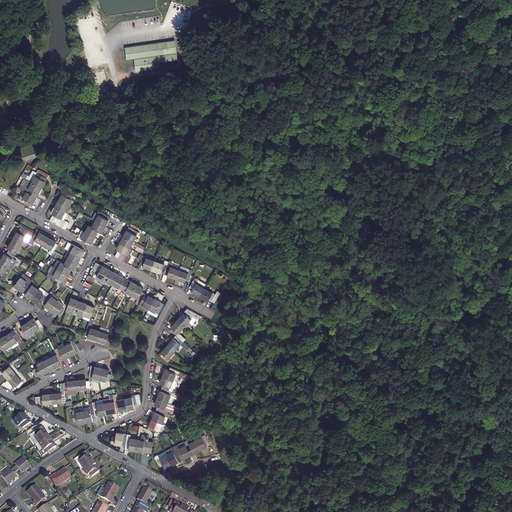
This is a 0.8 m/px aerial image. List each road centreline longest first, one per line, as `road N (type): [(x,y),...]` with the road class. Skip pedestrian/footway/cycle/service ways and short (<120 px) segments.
road 1 (residential): [(0,167),(122,123),(107,48)]
road 2 (residential): [(174,294),(153,335),(141,410),(85,438)]
